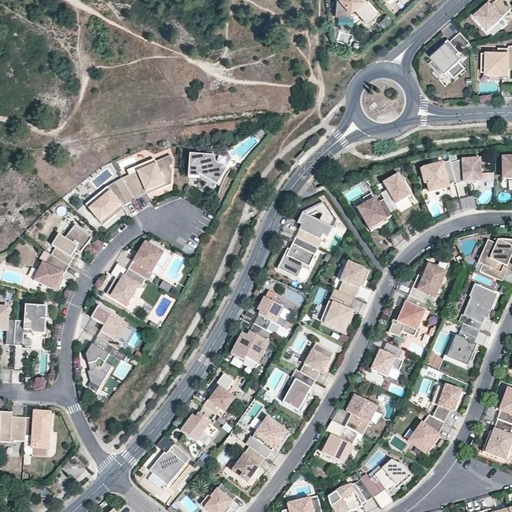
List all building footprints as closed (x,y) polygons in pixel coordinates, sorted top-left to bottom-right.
[(336,0),(336,15),(351,16),(351,10),(354,7),(368,23),(378,14),(366,0),(336,0)] [(503,16),(511,8),(511,5),(507,0),(497,0),(493,4),(491,2),(475,17),(489,31),(504,18),(503,16)] [(461,53),(456,47),(460,44),(465,49),(471,44),(461,32),(451,42),(449,40),(440,48),(441,50),(438,52),(437,51),(433,55),(436,58),(430,64),(441,76),(448,70),(456,79),(467,69),(461,63),(459,60),(456,63),(453,60),(458,55),(461,53)] [(511,46),(510,47),(509,49),(500,48),(499,54),(483,54),(483,73),(485,73),(491,73),(501,73),(500,75),(509,76),(509,70),(510,62),(511,61),(511,46)] [(129,175),(122,179),(135,200),(147,193),(148,195),(171,185),(172,171),(170,167),(172,165),(173,160),(171,155),(155,162),(156,163),(129,175)] [(214,164),(214,156),(190,155),(188,177),(199,178),(200,173),(204,173),(204,175),(221,185),(223,181),(225,178),(227,175),(228,172),(214,164)] [(456,182),(456,184),(464,182),(464,179),(469,179),(469,181),(482,180),(480,158),(463,160),(451,162),(456,182)] [(154,159),(127,171),(129,175),(156,163),(155,162),(154,159)] [(451,162),(450,161),(421,168),(425,183),(428,182),(430,192),(449,187),(448,184),(456,182),(451,162)] [(384,199),(392,212),(398,208),(396,204),(412,195),(399,174),(383,183),(387,190),(381,194),(384,199)] [(123,207),(135,200),(122,179),(108,187),(110,191),(89,209),(103,226),(117,215),(114,212),(123,207)] [(459,198),(462,211),(476,208),(473,195),(459,198)] [(392,212),(384,199),(378,203),(375,198),(358,208),(371,231),(388,221),(387,219),(393,215),(392,212)] [(337,222),(324,203),(303,213),(298,222),(302,224),(296,237),(319,248),(325,235),(330,238),(337,222)] [(123,207),(114,212),(117,215),(124,209),(123,207)] [(53,256),(69,266),(76,253),(74,252),(76,250),(82,250),(84,251),(93,239),(77,226),(66,240),(60,236),(54,247),(57,249),(53,256)] [(319,248),(296,237),(290,249),(287,248),(286,252),(288,253),(287,256),(284,255),(278,269),(297,278),(304,264),(309,267),(319,248)] [(480,272),(503,282),(508,269),(506,268),(504,267),(511,247),(511,240),(508,240),(501,240),(498,239),(496,244),(488,240),(478,263),(483,265),(480,272)] [(143,245),(129,269),(148,281),(151,282),(156,274),(154,273),(166,254),(148,244),(143,245)] [(69,266),(53,256),(47,265),(44,264),(35,282),(58,292),(62,284),(64,278),(62,277),(69,266)] [(338,280),(346,261),(344,260),(336,279),(338,280)] [(338,280),(334,289),(356,298),(361,285),(364,278),(366,280),(370,271),(346,261),(338,280)] [(440,261),(437,268),(446,272),(449,265),(440,261)] [(429,304),(432,305),(446,272),(437,268),(429,264),(423,277),(418,275),(414,285),(419,287),(417,290),(413,288),(409,295),(429,304)] [(148,281),(129,269),(122,281),(118,286),(115,285),(113,283),(107,294),(129,307),(142,287),(144,288),(148,281)] [(498,293),(475,284),(469,296),(471,297),(464,315),(462,315),(459,322),(463,324),(480,330),(485,318),(487,319),(498,293)] [(351,311),(356,298),(334,289),(327,308),(331,310),(326,323),(344,330),(349,320),(346,319),(350,310),(351,311)] [(393,323),(389,332),(399,337),(402,331),(410,335),(416,333),(429,304),(409,295),(404,308),(400,307),(394,320),(398,321),(396,325),(393,323)] [(261,311),(254,324),(267,330),(271,322),(276,324),(284,308),(265,298),(259,310),(261,311)] [(25,321),(16,321),(14,345),(24,346),(24,333),(25,330),(31,330),(33,334),(45,334),(47,306),(26,305),(25,321)] [(93,319),(100,307),(97,306),(90,318),(93,319)] [(6,345),(14,345),(16,321),(16,320),(8,320),(9,308),(0,307),(0,329),(7,330),(6,345)] [(104,326),(97,338),(109,345),(119,350),(123,344),(118,341),(128,324),(100,307),(93,319),(104,326)] [(331,310),(327,308),(321,321),(326,323),(331,310)] [(267,330),(254,324),(248,336),(246,335),(235,356),(244,360),(246,357),(258,364),(274,334),(267,330)] [(480,330),(463,324),(458,337),(450,357),(468,364),(477,344),(474,343),(480,330)] [(280,333),(287,337),(291,330),(284,327),(280,333)] [(235,356),(246,335),(243,333),(231,354),(235,356)] [(450,357),(458,337),(454,335),(444,359),(467,369),(468,364),(450,357)] [(109,345),(97,338),(86,356),(90,371),(88,371),(91,381),(100,387),(112,366),(105,362),(110,355),(105,352),(109,345)] [(372,370),(387,377),(391,368),(398,371),(403,361),(399,359),(403,350),(387,343),(383,352),(381,356),(379,354),(372,370)] [(316,344),(300,372),(316,381),(322,370),(324,371),(334,354),(316,344)] [(258,364),(246,357),(244,360),(257,367),(258,364)] [(316,381),(300,372),(296,370),(292,378),(289,385),(292,387),(283,403),(301,413),(311,394),(309,393),(308,390),(309,388),(311,389),(316,381)] [(234,396),(216,384),(209,393),(211,395),(204,406),(216,415),(220,409),(223,411),(234,396)] [(439,406),(433,417),(445,423),(451,411),(453,412),(461,391),(447,385),(439,406)] [(502,406),(497,419),(498,419),(511,424),(511,390),(506,389),(502,399),(505,399),(502,406)] [(350,413),(359,397),(355,395),(347,412),(350,413)] [(351,414),(345,426),(358,433),(363,435),(378,406),(359,397),(350,413),(351,414)] [(216,415),(204,406),(196,417),(194,416),(182,432),(196,442),(216,415)] [(13,415),(2,414),(0,438),(0,442),(14,443),(14,441),(25,441),(26,418),(13,417),(13,415)] [(433,417),(429,415),(422,425),(410,442),(428,454),(440,437),(438,435),(445,423),(433,417)] [(43,419),(26,418),(25,441),(25,443),(35,444),(35,449),(51,449),(53,417),(43,417),(43,419)] [(251,436),(246,444),(250,447),(266,458),(266,459),(274,447),(276,448),(288,432),(268,417),(253,437),(251,436)] [(511,424),(498,419),(493,432),(491,437),(489,436),(483,452),(506,460),(511,445),(511,424)] [(343,463),(358,433),(345,426),(339,439),(334,436),(325,454),(343,463)] [(325,454),(334,436),(332,435),(323,453),(325,454)] [(191,458),(174,444),(166,454),(165,452),(150,470),(168,485),(191,458)] [(258,468),(266,458),(250,447),(232,471),(250,484),(257,474),(255,473),(258,468)] [(373,497),(374,498),(385,490),(388,493),(410,474),(402,466),(392,460),(370,479),(367,481),(364,476),(360,478),(361,479),(373,497)] [(341,489),(326,498),(335,511),(348,511),(355,510),(373,497),(361,479),(355,484),(341,489)] [(238,495),(223,483),(211,497),(209,495),(201,505),(209,511),(227,511),(231,507),(227,504),(230,500),(232,502),(238,495)] [(321,511),(318,496),(289,504),(290,509),(283,511),(321,511)]
